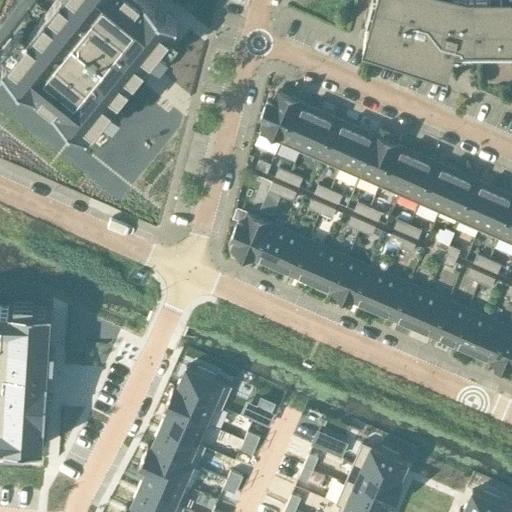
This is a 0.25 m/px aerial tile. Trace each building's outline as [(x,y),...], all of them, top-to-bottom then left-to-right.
[(4,62),(2,64),(37,92),(37,91),(53,104),(52,104),(87,132),(88,130),(133,74),(128,70),(140,55),(145,59),(176,21),(177,21),(178,19),(154,0),(54,0),(4,62)] [(511,38),(511,0),(372,0),(363,39),(448,66),(457,38),(511,38)] [(280,140),(298,99),(277,89),(272,100),(267,98),(260,113),(265,116),(259,131),(280,140)] [(298,100),(299,99),(298,99),(280,140),(300,149),(317,108),(298,100)] [(320,157),(337,117),(317,108),(300,149),(320,157)] [(339,166),(357,126),(337,117),(320,157),(339,166)] [(359,175),(377,134),(357,126),(339,166),(359,175)] [(379,183),(396,143),(377,134),(359,175),(379,183)] [(399,192),(416,152),(396,143),(379,183),(399,192)] [(419,201),(436,160),(416,152),(399,192),(419,201)] [(267,170),(270,162),(259,157),(255,165),(267,170)] [(439,209),(456,169),(436,160),(419,201),(439,209)] [(279,165),(275,174),(287,179),(290,170),(279,165)] [(459,218),(476,178),(456,169),(439,209),(459,218)] [(290,170),(287,179),(299,184),(303,175),(290,170)] [(478,227),(496,187),(476,178),(459,218),(478,227)] [(273,179),(269,188),(280,193),(284,184),(273,179)] [(318,182),(314,191),(326,196),(330,187),(318,182)] [(284,184),(280,193),(293,198),(296,190),(284,184)] [(330,187),(326,196),(338,201),(342,193),(330,187)] [(498,235),(511,203),(511,193),(496,187),(478,227),(498,235)] [(312,196),(308,205),(320,210),(324,202),(312,196)] [(358,199),(354,208),(366,213),(370,205),(358,199)] [(324,202),(320,210),(332,215),(336,207),(324,202)] [(511,241),(511,203),(498,235),(511,241)] [(370,205),(366,213),(378,219),(382,210),(370,205)] [(238,218),(231,234),(237,236),(232,247),(253,256),(268,220),(248,211),(243,221),(238,218)] [(352,214),(348,222),(360,228),(363,219),(352,214)] [(398,217),(394,226),(406,231),(409,222),(398,217)] [(363,219),(360,228),(372,233),(375,224),(363,219)] [(268,220),(253,256),(254,257),(254,255),(273,264),(288,229),(268,220)] [(409,222),(406,231),(418,236),(422,227),(409,222)] [(288,229),(273,264),(293,272),(308,237),(288,229)] [(399,245),(403,236),(392,231),(388,240),(399,245)] [(411,250),(415,242),(403,236),(399,245),(411,250)] [(308,237),(293,272),(313,281),(328,246),(308,237)] [(434,243),(433,246),(444,251),(448,242),(437,237),(434,243)] [(448,242),(444,251),(456,256),(458,253),(460,247),(448,242)] [(328,246),(313,281),(332,290),(348,255),(328,246)] [(431,249),(429,255),(440,260),(444,251),(433,246),(431,249)] [(444,251),(440,260),(453,265),(455,259),(456,256),(444,251)] [(477,252),(473,260),(485,265),(489,257),(477,252)] [(348,255),(332,290),(352,298),(367,263),(348,255)] [(489,257),(485,265),(497,271),(501,262),(489,257)] [(367,263),(352,298),(372,307),(388,272),(367,263)] [(471,266),(467,275),(479,280),(483,271),(471,266)] [(483,271),(479,280),(491,285),(495,276),(483,271)] [(388,272),(372,307),(392,316),(408,281),(388,272)] [(408,281),(392,316),(412,324),(427,290),(408,281)] [(427,290),(412,324),(432,333),(447,298),(427,290)] [(447,298),(432,333),(452,342),(467,307),(447,298)] [(0,439),(1,440),(1,441),(6,441),(6,437),(25,438),(25,442),(44,443),(44,442),(43,442),(43,439),(43,434),(44,418),(46,418),(46,416),(46,405),(43,404),(44,387),(47,388),(48,373),(47,373),(47,372),(48,361),(44,361),(45,344),(49,344),(51,307),(52,307),(52,306),(34,305),(33,307),(14,306),(14,303),(9,303),(9,304),(0,303),(0,439)] [(467,307),(452,342),(472,350),(487,315),(467,307)] [(487,315),(472,350),(491,359),(507,324),(487,315)] [(511,326),(507,324),(491,359),(511,368),(511,326)] [(174,381),(173,382),(222,403),(223,402),(231,383),(213,375),(215,371),(198,363),(196,367),(187,363),(178,383),(174,381)] [(173,382),(165,402),(209,421),(217,402),(222,404),(222,403),(173,382)] [(261,395),(257,404),(270,410),(274,401),(261,395)] [(169,404),(160,423),(205,443),(205,442),(201,440),(201,439),(209,421),(165,402),(165,403),(169,404)] [(148,441),(196,463),(197,461),(205,443),(160,423),(152,442),(148,441)] [(248,427),(244,436),(256,442),(260,433),(248,427)] [(318,430),(312,442),(326,448),(332,436),(318,430)] [(244,436),(240,445),(252,451),(256,442),(244,436)] [(362,440),(353,460),(402,482),(402,481),(398,479),(407,459),(397,455),(399,451),(382,444),(380,448),(362,440)] [(148,441),(139,461),(183,481),(191,462),(196,464),(196,463),(148,441)] [(309,450),(304,462),(313,466),(318,454),(309,450)] [(353,460),(344,480),(393,501),(402,482),(353,460)] [(139,461),(139,462),(147,466),(139,485),(183,504),(184,503),(175,499),(183,482),(183,481),(139,461)] [(304,462),(298,475),(307,479),(313,466),(304,462)] [(231,467),(227,476),(239,481),(243,472),(231,467)] [(227,476),(223,485),(235,490),(239,481),(227,476)] [(338,494),(336,500),(363,511),(383,511),(389,501),(393,502),(393,501),(344,480),(338,494)] [(126,502),(126,503),(147,511),(180,511),(183,504),(139,485),(131,504),(126,502)] [(460,506),(459,507),(470,511),(511,511),(511,505),(499,500),(500,495),(484,488),(482,492),(473,488),(464,508),(460,506)] [(292,490),(286,502),(295,506),(301,494),(292,490)] [(340,503),(335,511),(363,511),(336,500),(335,501),(340,503)] [(286,502),(282,511),(292,511),(295,506),(286,502)] [(147,511),(126,503),(122,511),(147,511)]
